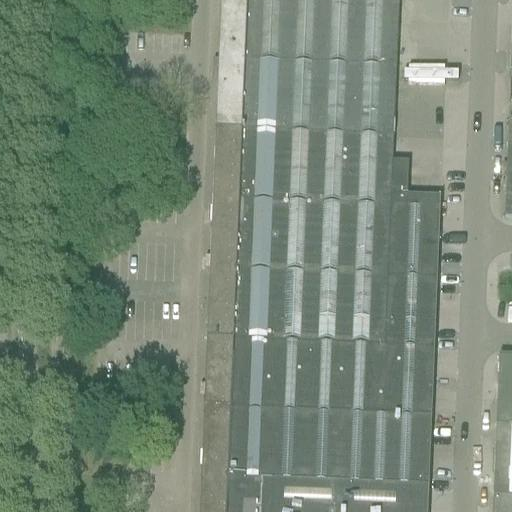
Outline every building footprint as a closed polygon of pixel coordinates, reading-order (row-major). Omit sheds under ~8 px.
[(392,165),(398,0),(220,0),(204,409),(430,418),(439,199),(406,198),(408,165),(392,165)] [(511,121),(508,122),(506,148),(503,220),(511,220),(511,121)] [(495,426),(511,426),(511,359),(498,359),(495,426)] [(426,511),(430,418),(204,409),(199,511),(426,511)] [(511,426),(495,426),(492,498),(511,498),(511,426)] [(511,511),(511,498),(492,498),(491,511),(511,511)]
